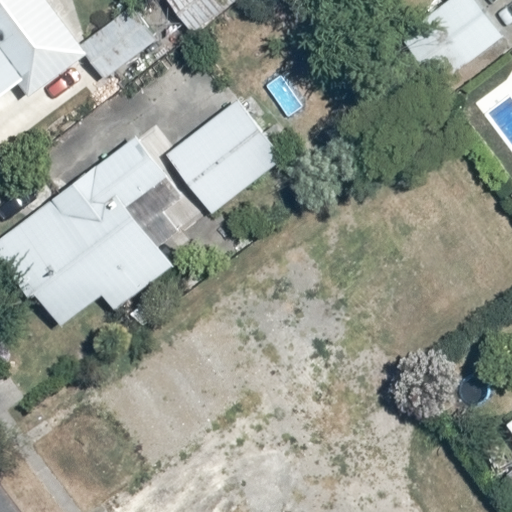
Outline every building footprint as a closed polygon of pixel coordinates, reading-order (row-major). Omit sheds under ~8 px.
[(0,0),(0,99),(26,81),(35,94),(93,52),(54,0),(0,0)] [(504,32),(478,0),(445,0),(403,33),(441,82),(504,32)] [(287,151),(282,145),(293,136),(252,86),(236,99),(168,153),(214,210),(287,151)] [(143,134),(0,243),(0,244),(62,324),(109,288),(123,307),(180,263),(165,244),(185,229),(171,211),(190,196),(143,134)] [(100,392),(154,466),(274,380),(279,386),(309,364),(362,326),(303,245),(100,392)] [(364,511),(375,439),(326,432),(331,398),(309,364),(279,386),(271,392),(268,434),(224,468),(250,502),(249,511),(364,511)]
